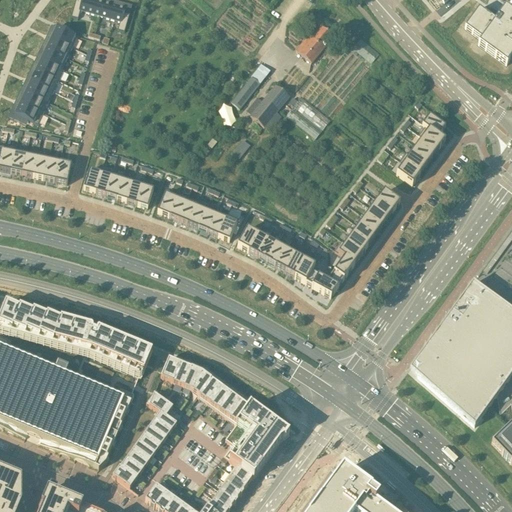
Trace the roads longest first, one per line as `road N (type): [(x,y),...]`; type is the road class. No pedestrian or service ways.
road 1 (residential): [(0,187),(193,244),(328,319),(459,144)]
road 2 (primary): [(345,374),(212,296),(87,249),(0,228)]
road 3 (primary): [(0,252),(139,293),(264,352),(330,394)]
road 4 (secondary): [(511,142),(345,374)]
road 5 (secondary): [(359,385),(511,179)]
road 6 (tertiary): [(511,140),(375,0)]
road 7 (primary): [(499,511),(359,385)]
road 8 (primary): [(345,404),(465,511)]
road 9 (residential): [(330,394),(246,511)]
road 10 (residential): [(267,511),(345,404)]
